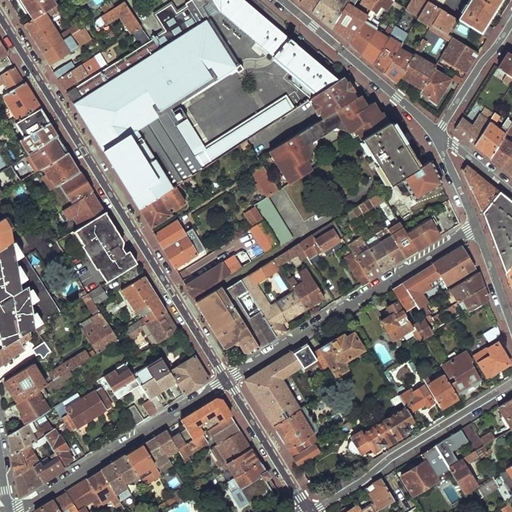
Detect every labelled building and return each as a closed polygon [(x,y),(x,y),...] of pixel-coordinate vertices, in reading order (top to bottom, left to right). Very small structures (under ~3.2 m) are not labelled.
[(22,0),(34,18),(55,6),(51,0),(22,0)] [(150,27),(143,31),(150,41),(140,47),(75,87),(82,99),(72,105),(137,210),(171,188),(295,108),(288,97),(193,158),(164,111),(235,68),(192,0),(191,0),(187,3),(189,5),(176,13),(175,11),(159,21),(150,27)] [(211,2),(208,0),(192,0),(235,68),(238,66),(202,7),(211,2)] [(294,43),(243,0),(208,0),(211,2),(317,94),(338,81),(294,43)] [(305,7),(312,12),(319,0),(300,0),(299,2),(305,7)] [(323,22),(330,28),(348,0),(319,0),(312,12),(323,22)] [(341,37),(349,44),(363,22),(366,18),(366,16),(352,7),(356,0),(348,0),(330,28),(341,37)] [(365,0),(362,6),(364,7),(363,9),(369,13),(376,0),(365,0)] [(391,0),(376,0),(369,13),(366,16),(366,18),(371,21),(375,14),(377,15),(382,8),(387,11),(393,1),(391,0)] [(411,0),(406,9),(411,12),(413,8),(418,11),(416,15),(418,16),(427,2),(428,0),(411,0)] [(428,0),(427,2),(439,9),(444,0),(428,0)] [(468,0),(456,21),(479,35),(485,25),(500,0),(468,0)] [(102,20),(106,25),(119,17),(130,35),(131,34),(141,28),(140,26),(138,23),(133,13),(125,1),(113,8),(104,14),(91,22),(92,24),(96,23),(102,20)] [(32,40),(41,54),(68,37),(83,27),(81,25),(77,27),(75,24),(59,35),(47,18),(64,7),(60,2),(55,6),(34,18),(23,25),(32,40)] [(417,20),(430,28),(431,26),(444,34),(453,18),(439,9),(427,2),(418,16),(417,20)] [(100,9),(104,14),(113,8),(110,3),(107,5),(100,9)] [(175,11),(171,5),(155,15),(159,21),(175,11)] [(133,13),(138,23),(142,20),(136,11),(133,13)] [(141,28),(143,31),(150,27),(146,22),(140,26),(141,28)] [(363,22),(349,44),(355,49),(361,54),(376,30),(363,22)] [(493,30),(485,25),(479,35),(476,39),(481,42),(484,38),(487,39),(493,30)] [(390,35),(393,37),(398,28),(395,26),(393,30),(390,35)] [(428,30),(448,43),(451,38),(444,34),(431,26),(430,28),(428,30)] [(68,37),(75,47),(89,38),(85,30),(83,27),(68,37)] [(376,30),(361,54),(367,59),(373,63),(387,40),(390,35),(393,30),(389,27),(384,35),(376,30)] [(150,41),(143,31),(141,28),(131,34),(140,47),(150,41)] [(387,40),(396,46),(400,41),(393,37),(390,35),(387,40)] [(41,54),(47,65),(75,47),(68,37),(41,54)] [(380,69),(384,73),(399,48),(404,40),(401,38),(400,41),(396,46),(387,40),(373,63),(380,69)] [(445,60),(466,72),(470,66),(478,54),(451,38),(448,43),(440,57),(445,60)] [(400,77),(421,89),(432,70),(434,68),(418,58),(427,43),(423,40),(412,56),(400,77)] [(391,79),(396,83),(400,77),(412,56),(399,48),(384,73),(391,79)] [(92,58),(96,64),(104,58),(100,53),(92,58)] [(506,74),(511,78),(511,56),(507,54),(498,69),(506,74)] [(436,63),(441,66),(445,60),(440,57),(436,63)] [(57,80),(63,90),(92,73),(89,68),(96,64),(92,58),(69,73),(57,80)] [(52,73),(57,80),(69,73),(64,66),(52,73)] [(0,84),(3,83),(8,92),(23,82),(19,75),(14,67),(3,73),(0,74),(0,84)] [(506,74),(498,69),(494,75),(502,80),(506,74)] [(420,92),(434,104),(449,80),(432,70),(421,89),(420,92)] [(511,84),(511,78),(506,74),(502,80),(511,86),(511,84)] [(329,95),(334,104),(337,109),(355,98),(342,78),(338,81),(317,94),(314,96),(316,99),(330,90),(333,93),(329,95)] [(5,128),(14,123),(39,108),(32,97),(23,82),(8,92),(2,95),(15,118),(3,125),(5,128)] [(65,94),(72,105),(82,99),(75,87),(65,94)] [(354,130),(357,135),(360,139),(386,123),(380,114),(373,102),(367,106),(360,94),(355,98),(337,109),(323,118),(268,152),(288,184),(293,181),(310,170),(307,166),(304,161),(309,157),(312,142),(335,128),(349,133),(354,130)] [(320,113),(323,118),(337,109),(334,104),(320,113)] [(491,110),(485,107),(480,115),(486,118),(491,110)] [(39,108),(14,123),(23,138),(48,123),(39,108)] [(454,130),(473,145),(494,113),(491,110),(486,118),(480,115),(472,127),(460,120),(454,130)] [(380,114),(386,123),(387,122),(388,122),(383,112),(380,114)] [(473,145),(489,158),(503,136),(511,124),(511,123),(507,120),(500,131),(493,126),(499,116),(494,113),(473,145)] [(360,139),(389,186),(400,179),(417,169),(387,122),(386,123),(360,139)] [(19,140),(28,155),(57,137),(48,123),(23,138),(19,140)] [(511,124),(503,136),(508,139),(511,133),(511,124)] [(349,133),(352,138),(357,135),(354,130),(349,133)] [(503,136),(489,158),(501,168),(511,150),(511,141),(508,139),(503,136)] [(28,155),(26,156),(35,172),(40,169),(66,152),(57,137),(28,155)] [(0,151),(1,151),(9,146),(7,143),(0,146),(0,151)] [(511,150),(501,168),(511,177),(511,150)] [(0,151),(0,169),(1,172),(5,170),(10,167),(1,151),(0,151)] [(40,169),(50,185),(48,187),(49,190),(79,172),(66,152),(40,169)] [(307,166),(313,163),(309,157),(304,161),(307,166)] [(400,179),(414,201),(441,184),(430,161),(417,169),(400,179)] [(461,170),(481,213),(497,190),(466,165),(461,170)] [(5,170),(14,185),(20,181),(11,166),(10,167),(5,170)] [(251,174),(266,198),(267,197),(277,191),(262,167),(251,174)] [(60,207),(62,206),(64,208),(91,192),(79,172),(49,190),(52,194),(57,194),(63,191),(64,193),(59,196),(60,207)] [(281,188),(303,223),(314,216),(293,181),(288,184),(281,188)] [(137,210),(149,229),(173,214),(170,210),(180,203),(171,188),(137,210)] [(481,213),(504,273),(511,264),(511,229),(511,202),(497,190),(481,213)] [(57,213),(62,222),(72,215),(80,226),(103,212),(91,192),(64,208),(61,211),(57,213)] [(368,199),(372,206),(373,207),(384,200),(379,192),(368,199)] [(255,204),(281,244),(292,238),(267,197),(266,198),(255,204)] [(356,207),(360,213),(372,206),(368,199),(356,207)] [(344,214),(349,221),(360,213),(356,207),(344,214)] [(135,264),(103,212),(80,226),(77,228),(86,243),(87,242),(90,247),(84,250),(68,260),(86,289),(88,293),(101,285),(132,265),(135,264)] [(14,229),(6,216),(1,218),(10,232),(14,229)] [(431,217),(427,219),(432,227),(436,225),(431,217)] [(0,219),(0,247),(14,239),(10,232),(1,218),(0,219)] [(404,233),(415,251),(438,237),(442,235),(436,225),(432,227),(427,219),(404,233)] [(152,234),(173,269),(203,249),(190,229),(186,232),(181,224),(178,226),(174,220),(152,234)] [(252,228),(266,250),(278,243),(264,221),(252,228)] [(28,231),(40,251),(56,241),(43,222),(28,231)] [(332,222),(297,244),(305,256),(308,260),(342,238),(332,222)] [(385,227),(404,258),(410,255),(415,251),(404,233),(398,222),(391,227),(389,224),(385,227)] [(374,234),(374,235),(393,265),(399,261),(404,258),(385,227),(384,225),(379,228),(380,230),(374,234)] [(86,243),(77,228),(72,231),(84,250),(90,247),(87,242),(86,243)] [(0,275),(40,251),(28,231),(14,239),(0,247),(0,275)] [(366,249),(380,273),(386,269),(393,265),(374,235),(362,242),(363,244),(366,249)] [(355,258),(368,280),(373,277),(380,273),(366,249),(360,252),(357,247),(363,244),(362,242),(359,237),(350,243),(348,239),(344,242),(355,258)] [(56,241),(40,251),(0,275),(0,303),(40,278),(68,260),(56,241)] [(272,260),(276,267),(294,256),(297,261),(305,256),(297,244),(272,260)] [(433,265),(442,282),(445,286),(473,268),(461,247),(433,265)] [(182,282),(191,297),(239,268),(231,256),(220,263),(221,265),(193,282),(190,277),(182,282)] [(348,263),(361,284),(368,280),(355,258),(348,263)] [(276,270),(270,260),(239,280),(276,337),(285,331),(280,324),(304,309),(292,291),(269,307),(254,284),(276,270)] [(402,284),(415,305),(418,309),(428,303),(422,294),(442,282),(433,265),(419,274),(402,284)] [(292,291),(304,309),(323,298),(304,269),(297,274),(302,281),(296,285),(290,278),(289,279),(285,273),(282,275),(292,291)] [(484,289),(477,272),(450,290),(459,303),(484,289)] [(290,278),(296,285),(302,281),(297,274),(290,278)] [(120,291),(133,313),(133,312),(135,315),(139,312),(141,316),(145,314),(146,316),(125,328),(128,333),(140,326),(145,323),(165,311),(143,276),(120,291)] [(60,310),(40,278),(0,303),(0,336),(1,337),(0,337),(0,348),(27,331),(35,326),(46,319),(60,310)] [(222,291),(258,348),(267,343),(276,337),(239,280),(222,291)] [(392,290),(405,311),(415,305),(402,284),(397,287),(392,290)] [(91,298),(95,304),(107,296),(101,285),(88,293),(91,298)] [(246,349),(248,354),(258,348),(222,291),(218,293),(215,289),(198,300),(213,324),(209,327),(219,342),(223,339),(227,346),(231,343),(237,345),(241,352),(246,349)] [(413,325),(422,340),(432,334),(427,326),(433,322),(435,324),(455,312),(454,309),(464,303),(470,311),(488,300),(486,295),(484,289),(459,303),(431,318),(429,315),(424,318),(413,325)] [(95,304),(91,298),(86,301),(92,312),(98,308),(95,304)] [(213,324),(198,300),(194,302),(209,327),(213,324)] [(418,309),(422,316),(427,312),(433,309),(429,302),(428,303),(418,309)] [(375,325),(387,345),(410,330),(394,304),(381,312),(384,316),(380,318),(382,321),(375,325)] [(82,331),(95,353),(117,340),(100,311),(94,315),(90,317),(93,323),(84,329),(82,331)] [(145,323),(157,343),(177,331),(165,311),(145,323)] [(93,323),(90,317),(81,323),(84,329),(93,323)] [(35,326),(39,333),(50,326),(46,319),(35,326)] [(157,343),(145,323),(140,326),(142,329),(152,346),(157,343)] [(128,333),(131,339),(137,335),(136,333),(142,329),(140,326),(128,333)] [(484,335),(489,344),(500,336),(497,326),(484,335)] [(0,365),(9,360),(8,358),(24,348),(21,342),(30,337),(27,331),(0,348),(0,365)] [(68,340),(71,344),(76,341),(75,339),(78,337),(77,334),(68,340)] [(312,355),(322,371),(328,366),(335,377),(346,369),(343,363),(364,350),(353,334),(346,338),(343,335),(312,355)] [(406,346),(407,349),(419,342),(418,339),(406,346)] [(32,349),(35,355),(37,354),(39,355),(41,358),(45,356),(46,353),(49,351),(44,341),(32,349)] [(478,364),(486,377),(508,364),(497,345),(489,350),(487,348),(473,357),(477,365),(478,364)] [(309,369),(313,376),(322,371),(312,355),(307,358),(299,347),(295,350),(290,353),(301,370),(303,373),(309,369)] [(83,351),(48,373),(52,380),(67,371),(69,370),(78,364),(93,355),(91,351),(86,354),(83,351)] [(452,376),(455,381),(452,383),(458,393),(461,391),(462,393),(467,390),(466,389),(472,385),(473,386),(479,383),(478,381),(480,380),(469,363),(471,362),(465,352),(442,366),(449,377),(452,376)] [(244,381),(273,427),(298,411),(302,408),(299,405),(297,406),(281,382),(301,370),(290,353),(268,367),(244,381)] [(175,381),(184,395),(208,380),(193,356),(169,372),(175,381)] [(134,378),(149,400),(157,411),(164,407),(155,394),(175,381),(169,372),(161,359),(133,377),(134,378)] [(4,381),(17,402),(39,388),(45,385),(32,363),(4,381)] [(69,370),(71,374),(81,368),(78,364),(69,370)] [(104,380),(113,392),(134,378),(133,377),(126,367),(123,369),(124,371),(117,376),(113,370),(102,377),(104,380)] [(46,384),(48,388),(70,375),(67,371),(52,380),(46,384)] [(384,373),(393,388),(396,387),(387,371),(384,373)] [(421,378),(440,408),(457,397),(442,373),(430,382),(426,375),(421,378)] [(394,390),(397,395),(405,389),(402,385),(394,390)] [(404,405),(409,414),(424,404),(425,407),(433,403),(423,386),(411,394),(408,390),(398,396),(404,405)] [(17,402),(24,414),(20,415),(25,424),(28,422),(47,411),(41,400),(45,397),(39,388),(17,402)] [(62,418),(64,423),(70,431),(111,406),(98,388),(79,401),(65,410),(68,415),(62,418)] [(79,401),(75,394),(60,403),(65,410),(79,401)] [(511,398),(497,407),(508,425),(500,430),(502,434),(511,427),(511,398)] [(185,428),(192,440),(205,432),(208,430),(230,416),(222,402),(220,400),(216,399),(213,399),(196,410),(180,420),(185,428)] [(142,405),(149,416),(157,411),(149,400),(142,405)] [(126,410),(136,424),(144,419),(133,405),(126,410)] [(383,421),(395,440),(404,434),(403,432),(408,428),(407,425),(413,421),(409,414),(404,405),(400,407),(402,409),(383,421)] [(298,411),(313,433),(315,431),(318,429),(304,407),(302,408),(298,411)] [(273,427),(292,457),(311,445),(317,442),(313,436),(317,434),(315,431),(313,433),(298,411),(273,427)] [(208,430),(218,444),(240,431),(230,416),(208,430)] [(9,447),(11,456),(43,436),(52,430),(53,430),(50,424),(53,422),(52,420),(37,430),(35,432),(28,422),(25,424),(7,435),(9,447)] [(350,436),(352,440),(351,441),(349,442),(348,445),(348,448),(348,450),(349,452),(351,454),(354,455),(357,455),(369,449),(372,454),(395,440),(383,421),(362,434),(360,430),(350,436)] [(70,431),(64,423),(59,426),(64,434),(70,431)] [(467,441),(473,452),(474,451),(494,439),(490,432),(484,436),(485,439),(480,442),(468,425),(460,430),(467,441)] [(154,437),(166,456),(176,449),(192,440),(185,428),(170,438),(165,430),(154,437)] [(52,449),(54,452),(61,464),(71,458),(66,451),(68,450),(59,436),(57,438),(54,432),(52,430),(43,436),(47,442),(52,449)] [(453,434),(459,445),(467,441),(460,430),(453,434)] [(215,446),(222,457),(217,461),(215,461),(219,467),(226,463),(250,448),(240,431),(218,444),(215,446)] [(176,449),(185,465),(191,461),(186,455),(207,442),(204,438),(207,436),(205,432),(192,440),(176,449)] [(13,466),(15,476),(33,464),(39,461),(33,451),(47,442),(43,436),(11,456),(13,466)] [(141,445),(155,467),(162,462),(166,468),(168,466),(170,469),(173,467),(166,456),(154,437),(148,440),(141,445)] [(434,446),(447,467),(457,461),(443,440),(434,446)] [(125,455),(142,483),(144,486),(147,484),(143,478),(151,473),(153,476),(159,472),(155,467),(141,445),(132,451),(125,455)] [(292,457),(298,466),(311,458),(309,454),(314,451),(311,445),(292,457)] [(211,452),(217,461),(222,457),(215,446),(210,449),(211,452)] [(400,476),(413,497),(436,483),(432,477),(441,472),(447,467),(434,446),(419,455),(423,461),(400,476)] [(226,463),(235,477),(259,462),(250,448),(226,463)] [(451,474),(464,495),(468,492),(477,487),(464,466),(478,457),(474,451),(473,452),(457,461),(447,467),(451,474)] [(33,464),(43,481),(52,476),(64,468),(61,464),(54,452),(50,454),(52,459),(42,465),(39,461),(33,464)] [(112,463),(125,485),(133,480),(137,486),(142,483),(125,455),(117,460),(112,463)] [(239,489),(247,502),(248,502),(274,486),(259,462),(235,477),(233,478),(239,489)] [(99,471),(114,494),(126,486),(125,485),(112,463),(104,468),(99,471)] [(16,486),(18,497),(30,490),(43,481),(33,464),(15,476),(16,486)] [(441,472),(445,478),(451,474),(447,467),(441,472)] [(499,473),(504,482),(511,477),(506,469),(499,473)] [(86,479),(102,504),(110,498),(117,509),(122,507),(114,494),(99,471),(91,476),(86,479)] [(159,472),(153,476),(151,473),(143,478),(147,484),(148,483),(149,484),(156,480),(156,481),(162,478),(159,472)] [(375,504),(378,509),(393,500),(380,478),(365,488),(370,497),(375,504)] [(65,492),(77,511),(85,511),(83,507),(91,502),(96,510),(103,506),(102,504),(86,479),(75,486),(65,492)] [(362,489),(368,498),(370,497),(365,488),(362,489)] [(172,494),(177,502),(182,499),(190,494),(187,489),(181,493),(178,489),(172,494)] [(232,494),(240,506),(247,502),(239,489),(232,494)] [(464,495),(470,504),(471,506),(482,499),(477,491),(470,496),(468,492),(464,495)] [(52,500),(58,511),(77,511),(65,492),(58,497),(52,500)] [(157,508),(160,511),(177,502),(172,494),(168,496),(170,499),(157,508)] [(159,511),(166,511),(183,502),(182,499),(177,502),(160,511),(159,511)] [(474,511),(485,511),(484,510),(488,508),(482,499),(471,506),(474,511)] [(34,511),(58,511),(52,500),(34,511)]
